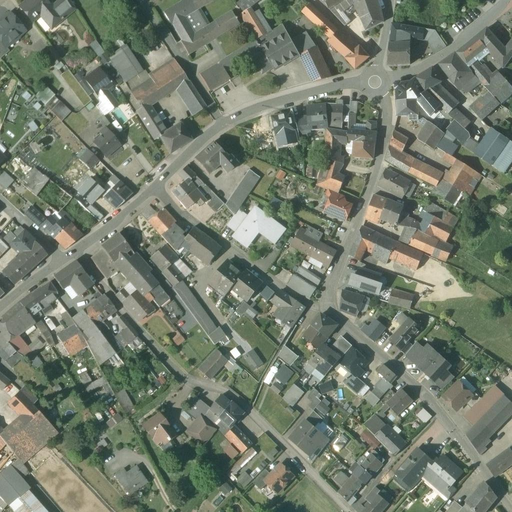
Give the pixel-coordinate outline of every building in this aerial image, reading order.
[(52,22),(55,26),(63,19),(52,6),(50,3),(50,1),(49,0),(43,0),(44,0),(43,0),(30,0),(29,1),(28,0),(27,0),(19,6),(32,22),(42,13),(49,21),(52,22)] [(52,6),(63,19),(75,9),(68,0),(59,0),(52,6)] [(180,42),(188,55),(240,25),(232,12),(209,26),(199,9),(213,0),(184,0),(163,13),(170,25),(172,24),(182,41),(180,42)] [(242,0),(237,4),(244,12),(255,4),(259,0),(242,0)] [(344,0),(323,0),(328,8),(344,0)] [(345,0),(330,11),(344,27),(351,21),(347,17),(356,10),(357,10),(354,5),(351,0),(345,0)] [(356,10),(366,31),(383,23),(380,9),(377,0),(367,0),(363,2),(354,5),(357,10),(356,10)] [(269,26),(255,4),(244,12),(240,15),(256,41),(272,31),(269,26)] [(328,42),(346,59),(359,48),(347,38),(346,39),(309,4),(302,12),(330,39),(328,42)] [(0,42),(5,48),(5,47),(10,43),(12,43),(19,38),(19,36),(24,31),(10,14),(4,19),(4,21),(0,24),(0,42)] [(392,24),(389,44),(407,43),(408,38),(403,37),(405,27),(392,24)] [(272,31),(256,41),(262,50),(252,57),(260,72),(264,70),(265,73),(273,68),(274,71),(299,56),(292,42),(282,25),(272,31)] [(428,30),(405,27),(403,37),(408,38),(427,41),(428,30)] [(511,40),(505,50),(487,29),(476,37),(484,46),(503,68),(511,56),(511,40)] [(427,41),(430,41),(434,54),(446,48),(435,31),(428,30),(427,41)] [(292,42),(299,56),(316,48),(307,34),(302,36),(292,42)] [(476,37),(470,42),(477,51),(484,46),(476,37)] [(244,61),(252,57),(262,50),(256,41),(238,51),(244,61)] [(456,53),(484,87),(491,81),(473,60),(473,55),(477,51),(470,42),(456,53)] [(410,43),(407,43),(389,44),(388,63),(387,66),(410,65),(410,43)] [(124,83),(143,72),(125,45),(107,58),(124,83)] [(5,48),(0,51),(0,58),(9,52),(5,47),(5,48)] [(346,59),(355,70),(369,58),(359,47),(359,48),(346,59)] [(44,54),(53,67),(61,61),(51,48),(44,54)] [(330,78),(316,48),(299,56),(313,83),(330,78)] [(238,51),(220,62),(226,72),(244,61),(238,51)] [(439,65),(454,86),(457,84),(457,73),(465,66),(455,54),(439,65)] [(166,73),(177,66),(173,59),(148,76),(151,79),(164,71),(166,73)] [(199,74),(209,92),(230,79),(226,72),(220,62),(199,74)] [(164,71),(151,79),(162,95),(173,89),(187,80),(177,66),(166,73),(164,71)] [(457,84),(465,93),(478,81),(465,66),(457,73),(457,84)] [(101,102),(108,112),(117,105),(106,91),(112,86),(98,69),(83,80),(100,102),(101,102)] [(421,87),(425,93),(436,86),(441,83),(432,69),(415,79),(421,87)] [(124,83),(130,92),(151,79),(148,76),(145,70),(143,72),(124,83)] [(511,88),(499,74),(491,81),(484,87),(485,88),(484,88),(489,93),(500,104),(502,103),(511,94),(511,88)] [(151,79),(130,92),(140,109),(136,112),(154,140),(159,138),(158,137),(166,132),(148,104),(162,95),(151,79)] [(415,79),(411,82),(416,90),(421,87),(415,79)] [(205,108),(187,80),(173,89),(192,117),(205,108)] [(421,95),(416,90),(411,82),(401,84),(399,82),(395,83),(394,85),(394,89),(396,90),(396,102),(417,100),(417,104),(418,103),(428,115),(435,108),(421,95)] [(135,113),(136,112),(140,109),(130,92),(124,83),(118,87),(135,113)] [(35,96),(62,121),(71,111),(45,86),(35,96)] [(438,105),(449,115),(454,110),(457,106),(436,86),(425,93),(438,105)] [(425,93),(421,95),(435,108),(438,105),(425,93)] [(481,121),(500,104),(489,93),(471,110),(481,121)] [(396,117),(406,116),(417,116),(418,116),(417,115),(417,104),(417,100),(396,102),(396,117)] [(325,106),(327,123),(342,124),(343,106),(342,106),(343,101),(336,101),(336,105),(325,105),(325,106)] [(95,106),(103,116),(108,112),(101,102),(100,102),(95,106)] [(319,127),(327,126),(327,123),(325,106),(307,108),(308,117),(309,128),(310,128),(312,128),(314,130),(318,130),(319,127)] [(470,125),(454,110),(449,115),(455,121),(465,130),(470,125)] [(273,118),(278,144),(289,141),(287,131),(293,130),(293,129),(293,126),(291,119),(290,114),(273,118)] [(416,123),(424,128),(428,123),(417,115),(418,116),(417,116),(417,122),(416,123)] [(109,124),(103,116),(98,120),(104,128),(109,124)] [(297,118),(299,125),(300,132),(310,131),(310,128),(309,128),(308,117),(297,118)] [(465,130),(455,121),(448,130),(464,144),(470,138),(467,132),(465,130)] [(367,122),(365,133),(374,134),(376,123),(367,122)] [(428,122),(428,123),(424,128),(417,138),(418,141),(433,151),(436,147),(442,137),(444,135),(428,122)] [(159,138),(170,154),(191,140),(190,138),(180,123),(166,132),(158,137),(159,138)] [(341,132),(342,124),(327,123),(327,126),(327,130),(341,132)] [(301,136),(300,132),(299,125),(293,126),(293,129),(293,130),(294,138),(301,136)] [(93,143),(104,156),(118,144),(104,128),(99,132),(101,136),(93,143)] [(491,129),(480,145),(473,155),(491,166),(508,141),(501,136),(491,129)] [(326,142),(325,150),(338,155),(339,143),(347,144),(348,141),(347,141),(348,133),(341,132),(327,130),(326,142)] [(375,134),(374,134),(365,133),(351,131),(348,131),(348,133),(347,141),(348,141),(353,142),(374,144),(375,134)] [(385,159),(408,173),(415,161),(401,154),(406,142),(409,144),(410,142),(393,132),(389,146),(385,159)] [(442,137),(436,147),(446,154),(451,157),(458,147),(442,137)] [(462,147),(473,155),(480,145),(470,138),(464,144),(462,147)] [(511,163),(511,143),(508,141),(491,166),(504,174),(511,163)] [(194,159),(208,175),(218,165),(226,174),(237,165),(228,156),(226,157),(213,142),(194,159)] [(373,160),(374,144),(353,142),(351,158),(373,160)] [(118,144),(104,156),(106,158),(120,146),(118,144)] [(78,159),(88,170),(98,160),(87,150),(78,159)] [(337,159),(338,155),(325,150),(325,159),(317,183),(339,192),(345,179),(336,175),(342,161),(337,159)] [(442,159),(453,167),(457,161),(451,157),(446,154),(442,159)] [(443,176),(415,161),(408,173),(436,187),(440,180),(443,176)] [(443,176),(440,180),(461,192),(472,199),(485,178),(457,161),(450,174),(445,172),(443,176)] [(171,192),(179,202),(196,189),(191,183),(197,178),(185,167),(177,175),(184,181),(171,192)] [(3,169),(0,172),(0,182),(5,187),(14,179),(3,169)] [(21,184),(58,214),(61,210),(71,197),(34,169),(21,184)] [(234,215),(234,216),(237,211),(248,195),(260,178),(248,170),(224,205),(234,215)] [(280,170),(275,178),(281,181),(286,174),(280,170)] [(377,187),(401,200),(411,182),(385,170),(377,187)] [(118,181),(112,174),(108,179),(109,179),(115,185),(118,182),(118,181)] [(84,208),(88,203),(98,192),(102,188),(90,178),(73,198),(84,208)] [(196,189),(199,186),(202,184),(197,178),(191,183),(196,189)] [(98,192),(103,197),(115,185),(109,179),(102,188),(98,192)] [(452,206),(461,192),(440,180),(436,187),(432,193),(452,206)] [(103,197),(115,209),(131,194),(118,182),(115,185),(103,197)] [(199,186),(205,192),(206,191),(208,192),(209,191),(202,184),(199,186)] [(205,201),(196,189),(179,202),(185,209),(196,201),(200,206),(205,201)] [(215,196),(209,191),(208,192),(206,191),(205,192),(212,199),(215,196)] [(331,198),(341,203),(344,197),(329,191),(326,197),(331,199),(331,198)] [(207,205),(210,209),(219,200),(215,196),(212,199),(207,205)] [(379,225),(381,221),(388,201),(373,196),(364,219),(379,225)] [(325,213),(345,221),(351,207),(341,203),(331,198),(331,199),(325,213)] [(223,205),(219,200),(210,209),(215,213),(223,205)] [(404,208),(388,201),(381,221),(396,227),(397,226),(400,218),(403,210),(404,208)] [(93,208),(88,203),(84,208),(88,212),(93,208)] [(420,218),(425,221),(429,215),(433,208),(428,205),(420,218)] [(141,214),(146,218),(154,211),(150,206),(141,214)] [(429,215),(442,222),(448,213),(435,206),(433,208),(429,215)] [(25,215),(39,228),(40,227),(45,221),(31,208),(25,215)] [(104,218),(93,208),(88,212),(99,222),(104,218)] [(148,221),(161,235),(171,227),(175,223),(162,208),(148,221)] [(255,208),(252,212),(258,216),(261,212),(255,208)] [(47,234),(54,239),(69,224),(72,221),(61,210),(58,214),(57,215),(61,219),(57,223),(50,217),(46,221),(45,221),(40,227),(47,234)] [(227,225),(236,233),(247,218),(237,211),(234,216),(234,215),(227,225)] [(54,212),(50,217),(57,223),(61,219),(57,215),(54,212)] [(235,239),(243,245),(247,240),(251,243),(255,238),(253,237),(258,230),(265,235),(264,236),(274,244),(285,230),(261,212),(258,216),(252,212),(247,218),(236,233),(239,235),(235,239)] [(459,220),(448,213),(442,222),(454,229),(459,220)] [(446,243),(454,229),(442,222),(429,215),(425,221),(422,227),(419,232),(439,242),(440,240),(446,243)] [(417,231),(419,232),(422,227),(413,221),(402,218),(400,218),(397,226),(407,229),(417,231)] [(54,239),(65,250),(82,236),(69,224),(54,239)] [(20,227),(6,241),(9,243),(7,245),(9,247),(10,247),(24,231),(20,227)] [(177,254),(184,248),(180,245),(184,240),(171,227),(161,235),(177,254)] [(309,227),(306,232),(307,232),(305,235),(318,243),(323,235),(309,227)] [(349,256),(360,261),(363,254),(366,249),(372,252),(371,254),(379,258),(386,239),(362,227),(354,242),(352,249),(349,256)] [(193,228),(184,240),(180,245),(184,248),(187,251),(201,234),(193,228)] [(292,246),(311,256),(318,243),(305,235),(307,232),(306,232),(300,229),(292,246)] [(10,247),(19,257),(20,257),(34,243),(35,241),(24,231),(10,247)] [(416,249),(431,255),(439,242),(419,232),(417,231),(414,237),(420,240),(416,249)] [(8,249),(9,247),(7,245),(9,243),(6,241),(0,234),(0,240),(3,244),(8,249)] [(102,249),(112,263),(127,252),(129,250),(118,234),(101,247),(102,249)] [(190,253),(207,266),(208,266),(221,249),(203,235),(201,234),(187,251),(184,255),(186,257),(190,253)] [(420,240),(414,237),(404,234),(400,242),(416,249),(420,240)] [(386,265),(389,260),(396,243),(386,239),(379,258),(378,261),(386,265)] [(440,240),(439,242),(431,255),(432,257),(441,261),(446,262),(451,253),(453,250),(445,245),(446,243),(440,240)] [(19,257),(18,258),(29,270),(45,255),(34,243),(20,257),(19,257)] [(318,243),(311,256),(323,263),(329,266),(336,252),(318,243)] [(389,260),(416,271),(423,255),(400,245),(396,243),(389,260)] [(149,259),(162,272),(169,265),(177,258),(165,245),(149,259)] [(93,257),(108,278),(119,270),(112,263),(102,249),(93,257)] [(131,257),(127,252),(112,263),(119,270),(130,283),(137,290),(143,296),(146,293),(148,295),(152,300),(159,308),(169,299),(148,274),(149,273),(134,255),(131,257)] [(320,269),(322,266),(323,263),(311,256),(308,262),(320,269)] [(13,284),(29,270),(18,258),(2,272),(13,284)] [(169,265),(182,279),(191,272),(177,258),(169,265)] [(228,293),(231,288),(243,274),(227,261),(209,284),(218,291),(220,287),(228,293)] [(68,286),(77,296),(93,285),(83,272),(75,262),(73,263),(53,277),(62,290),(63,289),(68,286)] [(182,279),(169,265),(162,272),(162,274),(172,286),(180,280),(182,279)] [(287,286),(309,300),(316,289),(321,281),(298,267),(287,286)] [(378,295),(381,286),(377,285),(380,276),(359,270),(357,278),(353,276),(350,285),(378,295)] [(245,271),(243,274),(231,288),(247,301),(261,284),(245,271)] [(181,300),(183,303),(192,296),(180,280),(172,286),(171,287),(175,292),(181,300)] [(49,283),(31,295),(41,310),(49,304),(58,297),(49,283)] [(129,296),(137,290),(130,283),(122,289),(129,296)] [(72,300),(77,296),(68,286),(63,289),(72,300)] [(266,286),(259,296),(267,302),(275,293),(266,286)] [(225,296),(228,293),(220,287),(218,291),(225,296)] [(115,296),(121,303),(129,296),(122,289),(115,296)] [(121,303),(137,321),(144,315),(153,308),(144,298),(148,295),(146,293),(143,296),(137,290),(129,296),(121,303)] [(388,303),(405,308),(409,295),(392,290),(388,303)] [(288,296),(281,291),(277,297),(274,301),(281,307),(274,316),(282,321),(289,326),(291,327),(300,314),(305,308),(288,296)] [(339,311),(356,317),(358,312),(362,303),(364,298),(342,291),(339,311)] [(177,304),(181,300),(175,292),(170,295),(177,304)] [(29,318),(41,310),(31,295),(19,304),(29,318)] [(104,295),(90,305),(95,311),(97,309),(104,319),(116,311),(104,295)] [(414,296),(409,295),(405,308),(410,310),(414,296)] [(204,313),(192,296),(183,303),(195,320),(204,313)] [(362,303),(368,306),(370,300),(364,298),(362,303)] [(235,312),(241,317),(243,315),(250,307),(244,302),(235,312)] [(369,306),(368,306),(362,303),(358,312),(365,314),(369,306)] [(28,319),(29,318),(19,304),(8,313),(22,332),(23,331),(32,324),(28,319)] [(49,304),(41,310),(45,315),(53,310),(49,304)] [(83,311),(95,326),(99,323),(104,319),(97,309),(95,311),(90,305),(83,311)] [(243,315),(247,318),(253,310),(250,307),(243,315)] [(144,315),(147,318),(156,311),(153,308),(144,315)] [(88,346),(98,366),(115,353),(111,348),(101,335),(95,326),(83,311),(71,319),(71,320),(75,325),(78,330),(85,341),(87,345),(88,346)] [(85,341),(78,330),(75,325),(71,320),(71,319),(66,314),(65,312),(63,315),(63,319),(69,329),(57,337),(70,357),(77,353),(88,346),(87,345),(85,341)] [(8,313),(3,317),(17,336),(22,332),(8,313)] [(216,330),(204,313),(195,320),(207,336),(216,330)] [(32,321),(42,335),(48,331),(49,331),(46,326),(47,326),(40,315),(32,321)] [(320,315),(311,327),(327,338),(337,326),(320,315)] [(0,335),(7,343),(17,336),(3,317),(0,319),(0,335)] [(116,321),(124,330),(129,327),(129,326),(121,317),(116,321)] [(361,331),(374,342),(384,329),(385,328),(375,320),(369,328),(365,325),(361,331)] [(408,320),(402,327),(412,337),(419,330),(408,320)] [(279,326),(286,330),(289,326),(282,321),(279,326)] [(101,326),(99,323),(95,326),(101,335),(108,330),(103,324),(101,326)] [(36,329),(32,324),(23,331),(27,336),(36,329)] [(137,337),(129,327),(124,330),(119,334),(127,345),(137,337)] [(207,336),(215,346),(219,343),(226,337),(219,327),(216,330),(207,336)] [(307,341),(318,350),(322,345),(327,338),(311,327),(301,341),(305,343),(307,341)] [(408,341),(412,337),(402,327),(389,341),(399,349),(400,350),(408,341)] [(101,335),(111,348),(118,342),(108,330),(101,335)] [(51,335),(48,331),(42,335),(45,339),(51,335)] [(0,356),(4,362),(15,353),(7,343),(0,335),(0,356)] [(28,360),(29,361),(34,357),(17,336),(7,343),(15,353),(28,360)] [(173,342),(177,347),(184,341),(180,336),(173,342)] [(341,337),(329,350),(340,359),(351,347),(341,337)] [(398,350),(405,356),(413,346),(408,341),(400,350),(399,349),(398,350)] [(122,349),(118,342),(111,348),(115,353),(116,354),(122,349)] [(416,342),(413,346),(405,356),(411,363),(424,349),(416,342)] [(318,350),(308,363),(316,369),(329,350),(322,345),(318,350)] [(277,358),(289,368),(298,358),(284,346),(277,358)] [(417,368),(423,373),(439,356),(433,350),(431,352),(426,347),(424,349),(411,363),(412,363),(414,361),(419,365),(417,368)] [(253,348),(242,355),(253,370),(263,363),(253,348)] [(356,376),(358,379),(364,372),(362,370),(368,363),(351,348),(338,362),(352,374),(355,377),(356,376)] [(205,362),(216,373),(227,361),(216,350),(205,362)] [(325,376),(340,359),(329,350),(316,369),(325,376)] [(37,356),(29,361),(35,369),(42,363),(37,356)] [(446,361),(439,356),(423,373),(435,384),(447,371),(449,369),(444,364),(446,361)] [(198,370),(209,380),(216,373),(205,362),(198,370)] [(311,375),(316,369),(308,363),(308,362),(303,369),(311,375)] [(293,373),(282,365),(273,376),(284,384),(293,373)] [(377,387),(384,394),(392,386),(391,384),(397,377),(383,365),(377,372),(384,379),(377,387)] [(320,382),(325,376),(316,369),(311,375),(320,382)] [(435,384),(442,391),(454,378),(447,371),(435,384)] [(86,372),(79,377),(88,393),(107,382),(104,376),(92,383),(86,372)] [(0,389),(1,391),(9,382),(0,374),(0,389)] [(344,384),(357,395),(357,394),(365,385),(358,379),(356,376),(355,377),(352,374),(344,384)] [(464,377),(459,382),(471,395),(474,393),(477,390),(464,377)] [(329,381),(318,386),(322,395),(333,389),(329,381)] [(453,406),(457,411),(465,403),(472,396),(471,395),(459,382),(443,398),(452,407),(453,406)] [(282,399),(291,406),(303,392),(294,384),(282,399)] [(371,389),(365,385),(357,394),(363,398),(371,389)] [(464,418),(474,428),(481,420),(504,396),(494,386),(481,400),(471,410),(464,418)] [(19,391),(33,405),(37,400),(23,387),(19,391)] [(371,393),(378,399),(384,394),(377,387),(371,393)] [(389,408),(397,416),(413,402),(402,389),(386,404),(389,408)] [(114,395),(125,416),(134,409),(123,390),(114,395)] [(8,405),(20,417),(26,423),(38,412),(32,406),(33,405),(19,391),(7,403),(8,405)] [(471,410),(481,400),(474,393),(471,395),(472,396),(465,403),(471,410)] [(214,424),(219,419),(231,404),(221,395),(209,409),(204,415),(204,416),(214,424)] [(308,405),(313,410),(316,407),(325,415),(330,410),(317,396),(308,405)] [(511,403),(504,396),(481,420),(492,434),(511,413),(511,403)] [(204,415),(209,409),(195,398),(184,411),(196,421),(201,415),(203,417),(204,416),(204,415)] [(233,402),(231,404),(219,419),(230,429),(232,426),(244,413),(233,402)] [(373,416),(379,422),(385,416),(383,414),(389,408),(386,404),(373,416)] [(416,416),(425,425),(432,417),(423,409),(416,416)] [(57,433),(38,412),(26,423),(20,417),(4,432),(0,435),(0,437),(18,459),(21,464),(57,433)] [(305,421),(314,429),(318,424),(320,426),(324,421),(313,412),(305,421)] [(105,423),(110,429),(122,420),(117,414),(105,423)] [(153,439),(159,448),(175,436),(168,428),(168,427),(159,414),(143,426),(152,439),(153,439)] [(188,431),(203,444),(212,434),(210,432),(214,427),(203,417),(201,415),(196,421),(188,431)] [(363,425),(375,436),(384,427),(379,422),(373,416),(363,425)] [(234,428),(232,426),(230,429),(219,419),(214,424),(224,436),(234,428)] [(482,445),(492,434),(481,420),(474,428),(466,436),(476,451),(482,445)] [(291,438),(308,452),(316,443),(322,435),(314,429),(305,421),(291,438)] [(375,436),(380,441),(391,430),(390,429),(386,425),(384,427),(375,436)] [(224,436),(242,454),(251,446),(242,437),(234,428),(224,436)] [(364,440),(369,434),(365,430),(360,436),(364,440)] [(406,444),(391,430),(380,441),(395,456),(406,444)] [(264,434),(257,442),(265,450),(273,442),(264,434)] [(364,440),(375,449),(379,444),(369,434),(364,440)] [(316,443),(323,449),(325,447),(329,441),(322,435),(316,443)] [(333,447),(339,452),(347,442),(341,437),(333,447)] [(103,440),(97,445),(100,450),(107,445),(103,440)] [(223,449),(232,459),(238,453),(229,443),(223,449)] [(316,443),(308,452),(315,459),(323,449),(316,443)] [(476,451),(479,455),(486,450),(482,445),(476,451)] [(241,490),(253,479),(242,468),(257,454),(252,448),(225,473),(241,490)] [(423,473),(426,475),(429,472),(439,461),(434,457),(430,461),(427,458),(417,449),(395,475),(410,488),(423,473)] [(486,466),(495,478),(511,464),(511,452),(509,449),(486,466)] [(374,451),(371,454),(380,463),(383,460),(374,451)] [(239,453),(232,460),(234,463),(242,456),(239,453)] [(366,459),(360,466),(371,476),(382,464),(380,463),(371,454),(366,459)] [(344,455),(340,460),(350,467),(353,463),(344,455)] [(439,461),(429,472),(437,479),(438,478),(448,487),(447,488),(448,489),(451,486),(462,473),(461,472),(460,474),(450,464),(451,463),(443,456),(439,461)] [(357,464),(360,466),(366,459),(363,457),(357,464)] [(46,511),(19,480),(29,473),(21,464),(18,459),(0,473),(0,496),(7,504),(14,511),(46,511)] [(357,464),(356,463),(349,470),(353,474),(360,466),(357,464)] [(461,472),(451,463),(450,464),(460,474),(461,472)] [(267,484),(277,494),(293,477),(281,465),(271,475),(264,481),(265,482),(267,484)] [(364,484),(371,476),(360,466),(353,474),(364,484)] [(115,475),(128,495),(136,490),(134,487),(144,480),(136,467),(128,472),(129,474),(127,476),(123,470),(115,475)] [(253,483),(258,489),(265,482),(264,481),(271,475),(266,470),(253,483)] [(333,480),(342,488),(349,480),(340,472),(333,480)] [(444,494),(448,489),(447,488),(448,487),(438,478),(437,479),(429,472),(426,475),(424,477),(443,494),(444,494)] [(423,473),(410,488),(412,489),(423,476),(424,477),(426,475),(423,473)] [(353,497),(364,484),(353,474),(349,480),(342,488),(337,493),(350,506),(356,500),(353,497)] [(134,487),(136,490),(146,483),(144,480),(134,487)] [(226,482),(220,488),(226,494),(232,488),(226,482)] [(260,490),(267,484),(265,482),(258,489),(260,490)] [(485,482),(465,505),(474,511),(485,511),(497,498),(485,482)] [(442,495),(448,500),(456,491),(451,486),(448,489),(444,494),(443,494),(442,495)] [(365,499),(369,504),(377,495),(380,492),(375,487),(365,499)] [(377,495),(388,504),(393,499),(382,489),(380,492),(377,495)] [(369,504),(378,511),(381,511),(388,504),(377,495),(369,504)] [(455,502),(446,511),(458,511),(462,508),(455,502)]
